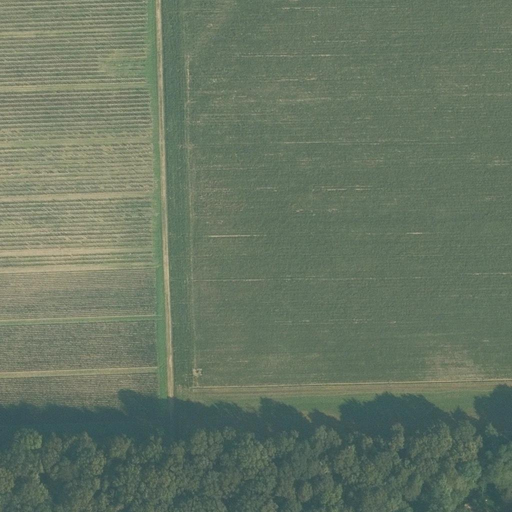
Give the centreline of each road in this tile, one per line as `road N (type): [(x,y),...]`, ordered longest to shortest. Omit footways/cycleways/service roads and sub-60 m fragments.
road 1 (track): [(0,453),(511,436)]
road 2 (track): [(171,447),(157,0)]
